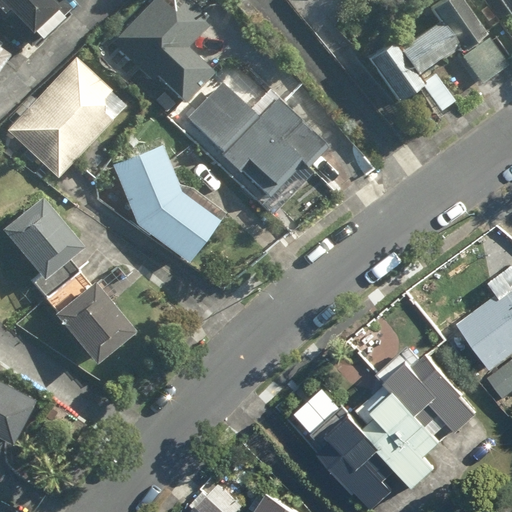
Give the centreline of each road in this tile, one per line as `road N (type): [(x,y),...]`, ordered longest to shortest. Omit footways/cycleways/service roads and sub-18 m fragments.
road 1 (residential): [(511,149),(290,311),(122,511)]
road 2 (unknown): [(431,208),(257,0)]
road 3 (unknown): [(108,0),(0,108)]
